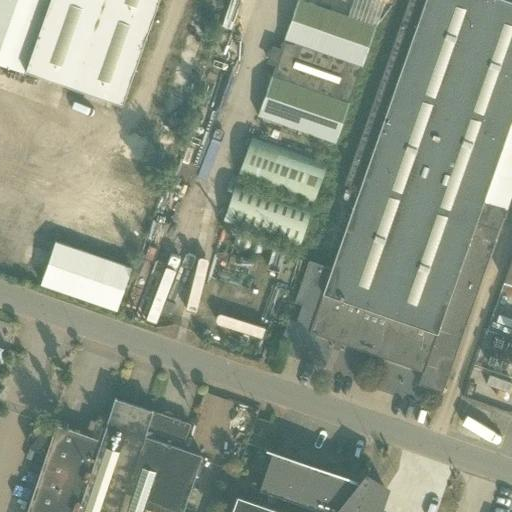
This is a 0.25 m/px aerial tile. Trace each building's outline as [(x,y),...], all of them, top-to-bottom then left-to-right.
[(0,0),(0,63),(23,71),(23,72),(122,105),(128,86),(158,0),(0,0)] [(299,0),(298,0),(259,114),(336,141),(376,26),(299,0)] [(442,393),(447,379),(495,240),(506,209),(484,201),(511,119),(511,2),(504,0),(408,0),(344,184),(360,190),(333,269),(310,261),(296,302),(303,305),(297,322),(288,319),(282,337),(312,347),(316,335),(423,372),(418,385),(442,393)] [(237,176),(313,203),(327,161),(251,135),(237,176)] [(298,247),(313,203),(236,178),(222,222),(298,247)] [(55,242),(40,284),(117,311),(132,269),(55,242)] [(238,336),(242,323),(217,315),(212,327),(238,336)] [(115,398),(106,425),(91,420),(86,435),(56,425),(27,511),(183,511),(202,456),(183,449),(191,423),(172,417),(173,416),(171,413),(167,412),(165,413),(164,415),(153,411),(152,410),(152,411),(116,399),(116,398),(115,398)] [(437,511),(438,510),(439,511),(439,509),(381,489),(379,494),(364,489),(366,484),(270,451),(270,452),(271,452),(258,489),(323,511),(282,511),(237,496),(231,511),(437,511)]
